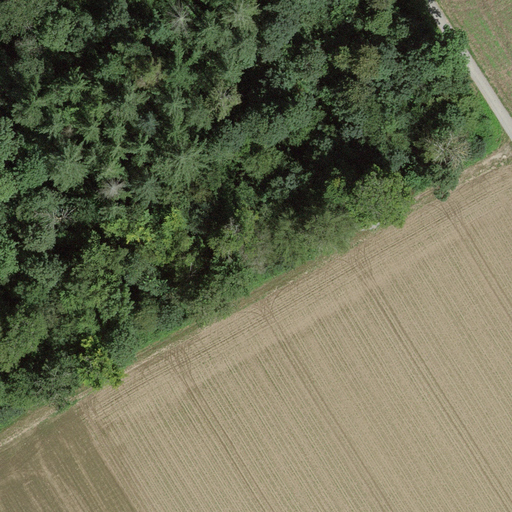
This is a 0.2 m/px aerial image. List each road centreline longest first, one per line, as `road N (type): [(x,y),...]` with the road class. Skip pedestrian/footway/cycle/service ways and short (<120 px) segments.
road 1 (track): [(511,153),(0,438)]
road 2 (track): [(423,0),(511,137)]
